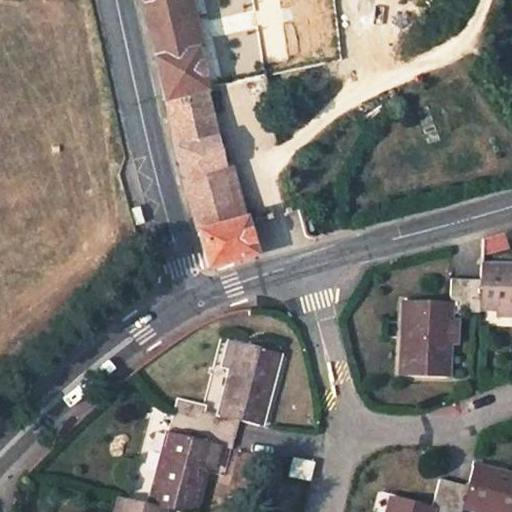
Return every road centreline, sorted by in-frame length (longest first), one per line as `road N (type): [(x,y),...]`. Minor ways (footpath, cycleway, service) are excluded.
road 1 (unclassified): [(114,0),(190,300)]
road 2 (tertiary): [(0,455),(121,344),(190,300)]
road 3 (tertiary): [(301,263),(511,203)]
road 4 (residential): [(342,437),(301,263)]
road 5 (residential): [(511,399),(432,433),(342,437)]
